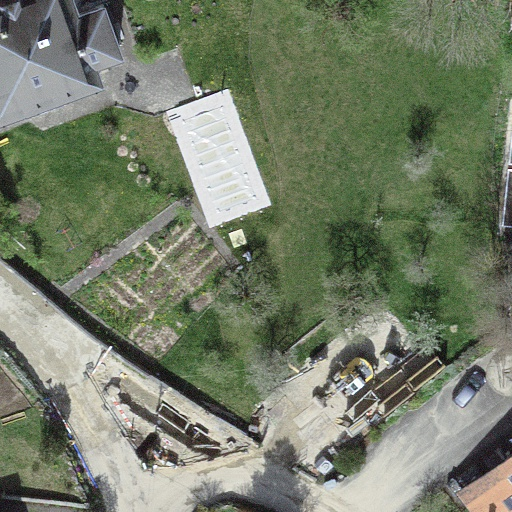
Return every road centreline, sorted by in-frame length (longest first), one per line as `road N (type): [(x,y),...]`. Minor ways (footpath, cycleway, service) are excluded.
road 1 (residential): [(69,370),(295,511)]
road 2 (residential): [(69,370),(125,511)]
